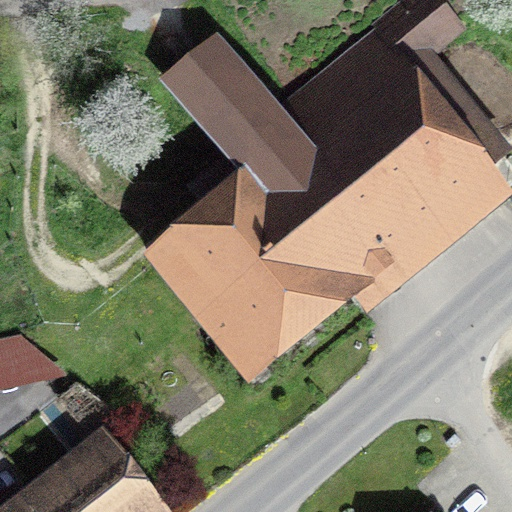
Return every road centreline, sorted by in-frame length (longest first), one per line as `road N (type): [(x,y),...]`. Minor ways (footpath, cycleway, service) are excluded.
road 1 (tertiary): [(235,511),(424,354)]
road 2 (residential): [(424,354),(511,487)]
